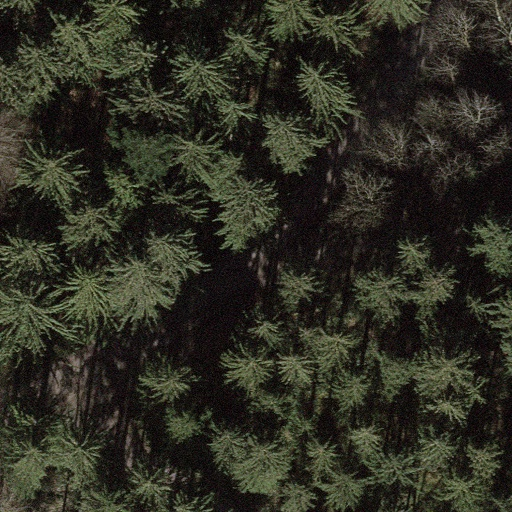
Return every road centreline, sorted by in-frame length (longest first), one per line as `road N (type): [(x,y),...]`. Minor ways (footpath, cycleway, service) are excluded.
road 1 (track): [(441,0),(338,161),(227,278)]
road 2 (track): [(227,278),(511,234)]
road 3 (track): [(227,278),(106,352),(0,401)]
road 4 (track): [(6,398),(208,511)]
